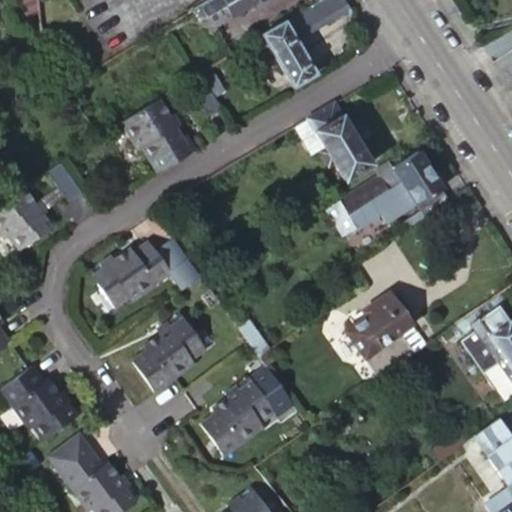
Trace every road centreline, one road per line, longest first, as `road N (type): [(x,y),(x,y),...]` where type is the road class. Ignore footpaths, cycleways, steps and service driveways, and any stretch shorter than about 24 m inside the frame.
road 1 (residential): [(418,33),(56,257),(49,321),(139,437),(174,411)]
road 2 (primary): [(418,33),(511,176)]
